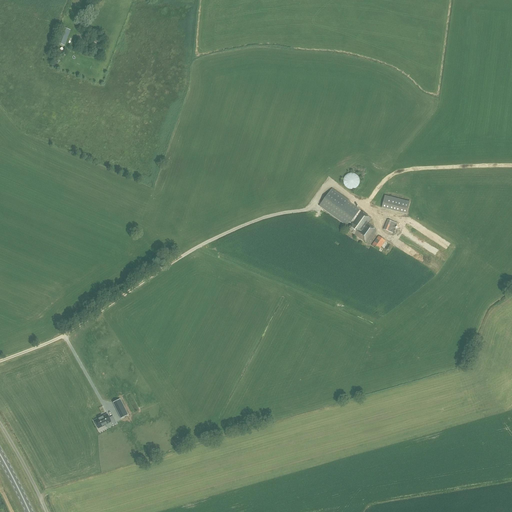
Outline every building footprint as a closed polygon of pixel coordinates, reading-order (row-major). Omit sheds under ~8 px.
[(62,27),(56,42),(64,45),(69,30),(62,27)] [(360,181),(359,179),(359,178),(358,176),(356,174),(355,174),(353,174),(350,174),(349,174),(347,175),(346,176),(344,178),(344,179),(343,180),(343,182),(344,184),(344,185),(345,187),(346,188),(349,190),(350,190),(352,190),(353,190),(356,189),(357,188),(358,187),(358,186),(359,184),(360,183),(360,181)] [(367,224),(371,218),(348,202),(349,200),(333,189),(319,208),(346,228),(348,225),(349,226),(347,229),(365,243),(375,230),(367,224)] [(382,208),(385,209),(407,215),(410,202),(385,196),(382,208)] [(397,224),(388,220),(383,229),(393,233),(397,224)] [(379,236),(372,246),(378,250),(385,241),(379,236)] [(451,251),(454,245),(445,240),(442,246),(451,251)] [(113,403),(121,419),(128,415),(120,399),(113,403)] [(107,414),(94,420),(99,429),(106,425),(107,428),(113,426),(116,424),(113,417),(109,418),(107,414)]
